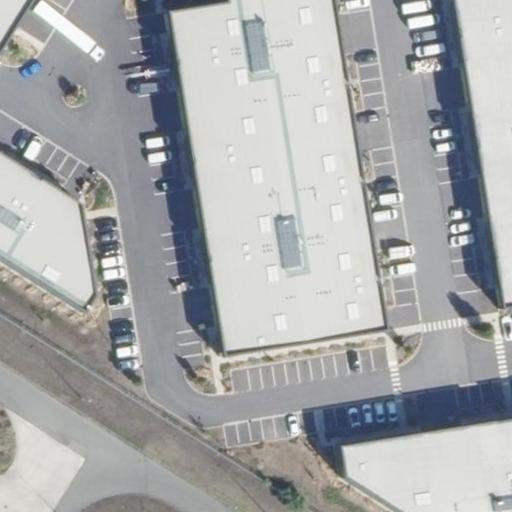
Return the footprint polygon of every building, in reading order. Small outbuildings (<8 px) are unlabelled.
[(0,0),(0,47),(29,0),(0,0)] [(218,358),(384,331),(331,0),(221,0),(222,1),(162,10),(218,358)] [(511,0),(447,0),(498,310),(511,307),(511,0)] [(78,204),(0,154),(0,263),(81,314),(92,295),(78,204)] [(511,511),(511,415),(333,444),(338,477),(393,511),(511,511)]
